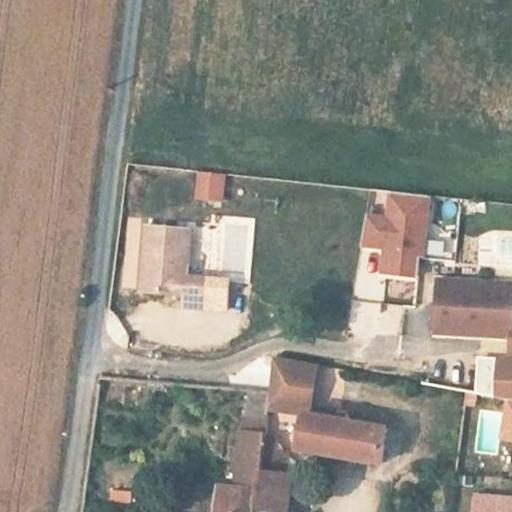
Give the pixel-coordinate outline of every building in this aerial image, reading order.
[(225,204),(229,174),(199,170),(195,200),(225,204)] [(428,197),(390,193),(387,220),(364,217),(358,246),(382,249),(380,274),(415,278),(418,259),(421,259),(428,197)] [(186,231),(141,227),(135,291),(179,296),(178,308),(199,310),(202,280),(181,279),(186,231)] [(224,282),(202,280),(199,310),(222,312),(224,282)] [(511,285),(437,281),(434,334),(510,338),(509,361),(511,361),(511,285)] [(361,334),(403,335),(403,304),(362,303),(361,334)] [(315,367),(271,359),(267,394),(266,411),(302,417),(308,417),(315,367)] [(495,400),(497,360),(480,359),(478,397),(495,400)] [(511,361),(509,361),(497,360),(495,400),(507,402),(511,402),(511,361)] [(511,402),(507,402),(500,440),(511,441),(511,402)] [(478,410),(478,451),(500,452),(500,410),(478,410)] [(262,460),(265,429),(266,413),(241,411),(234,482),(216,482),(213,511),(258,511),(261,475),(262,460)] [(302,417),(299,452),(307,454),(386,464),(392,430),(350,424),(308,417),(302,417)] [(289,511),(292,478),(261,475),(258,511),(289,511)] [(111,488),(110,500),(132,503),(134,491),(111,488)] [(511,511),(511,501),(475,499),(473,511),(511,511)]
